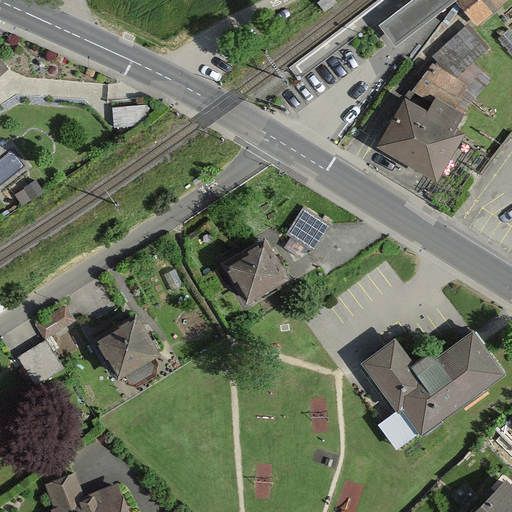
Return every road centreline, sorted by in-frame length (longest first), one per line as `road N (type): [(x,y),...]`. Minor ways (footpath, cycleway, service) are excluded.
road 1 (residential): [(0,323),(284,144)]
road 2 (secondary): [(284,144),(74,35)]
road 3 (secondary): [(447,246),(284,144)]
road 4 (track): [(164,76),(187,53),(284,0)]
